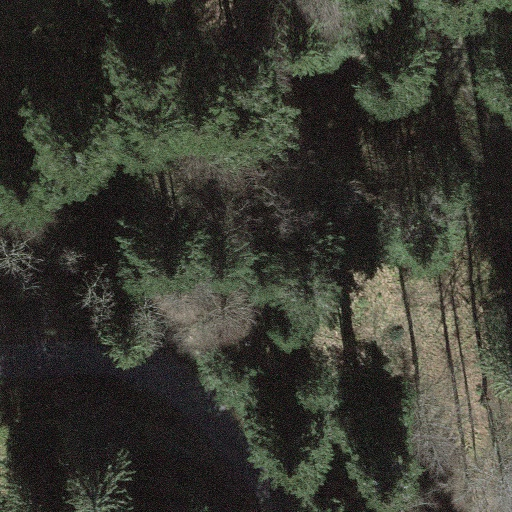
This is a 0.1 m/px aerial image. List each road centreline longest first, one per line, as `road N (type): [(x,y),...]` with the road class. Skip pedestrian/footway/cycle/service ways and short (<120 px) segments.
road 1 (track): [(0,365),(91,362),(168,375),(195,394),(283,511)]
road 2 (track): [(511,140),(489,123),(459,63),(450,0)]
